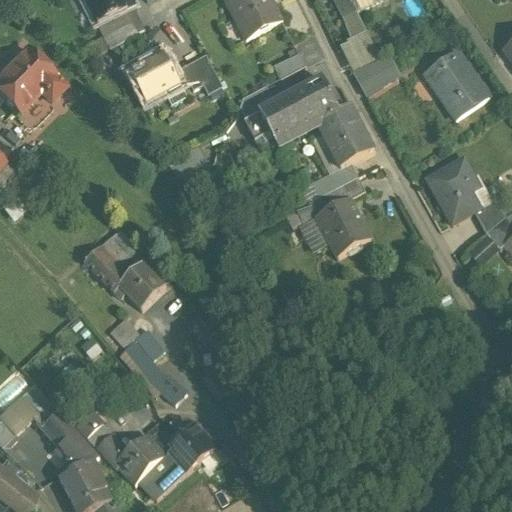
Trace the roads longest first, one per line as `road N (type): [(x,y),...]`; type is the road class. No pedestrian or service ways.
road 1 (residential): [(305,0),(511,388)]
road 2 (residential): [(511,388),(446,511)]
